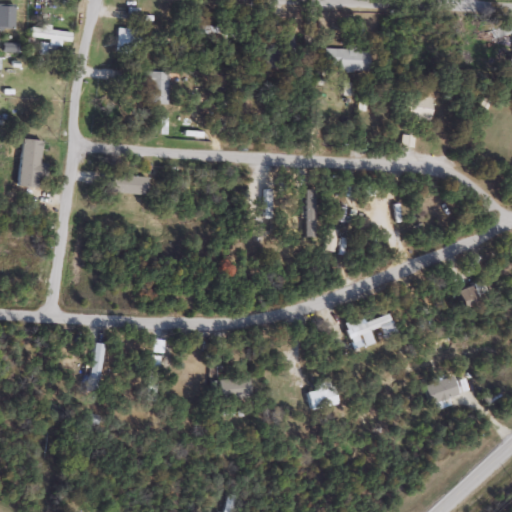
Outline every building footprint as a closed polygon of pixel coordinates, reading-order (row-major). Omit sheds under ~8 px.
[(0,3),(14,3),(14,26),(0,26),(0,3)] [(71,33),(69,43),(32,35),(34,24),(71,33)] [(115,51),(116,27),(135,27),(135,51),(115,51)] [(265,66),(266,30),(292,31),(290,67),(265,66)] [(18,43),(18,50),(3,49),(4,42),(18,43)] [(42,53),(43,44),(56,45),(55,54),(42,53)] [(323,47),(369,47),(369,70),(323,70),(323,47)] [(168,70),(168,103),(137,103),(137,70),(168,70)] [(432,96),(428,120),(403,116),(407,92),(432,96)] [(16,184),(23,137),(41,140),(38,162),(46,163),(43,187),(16,184)] [(146,175),(146,193),(111,193),(111,175),(146,175)] [(262,233),(262,185),(271,185),(271,233),(262,233)] [(454,290),(473,284),(479,303),(460,309),(454,290)] [(355,335),(351,324),(388,311),(396,334),(382,338),(378,327),(355,335)] [(103,342),(96,389),(86,388),(93,341),(103,342)] [(155,396),(146,396),(148,354),(157,354),(155,396)] [(192,367),(191,391),(180,390),(181,367),(192,367)] [(220,398),(218,378),(248,375),(250,395),(220,398)] [(305,391),(333,384),(337,402),(309,409),(305,391)]
